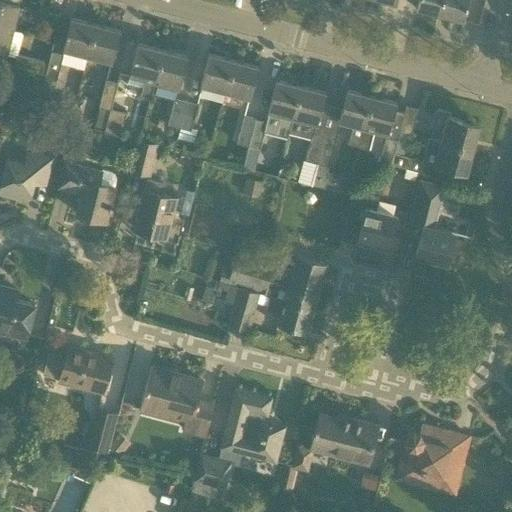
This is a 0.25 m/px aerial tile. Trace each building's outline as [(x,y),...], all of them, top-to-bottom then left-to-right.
[(0,0),(0,25),(12,29),(19,4),(0,0)] [(416,0),(415,8),(439,14),(442,0),(416,0)] [(442,0),(439,14),(463,20),(467,0),(442,0)] [(53,42),(60,15),(48,12),(41,39),(53,42)] [(95,24),(70,18),(62,50),(86,56),(95,24)] [(86,56),(111,63),(120,31),(95,24),(86,56)] [(0,25),(0,52),(6,54),(12,29),(0,25)] [(162,50),(137,43),(129,75),(127,83),(142,87),(140,94),(150,97),(154,81),(162,50)] [(154,81),(179,88),(187,56),(162,50),(154,81)] [(51,51),(48,62),(44,74),(43,77),(55,81),(63,54),(51,51)] [(225,91),(233,60),(208,54),(200,85),(225,91)] [(48,62),(15,55),(12,67),(44,74),(48,62)] [(225,91),(250,98),(258,67),(233,60),(225,91)] [(97,119),(106,121),(110,108),(117,82),(105,79),(98,106),(100,106),(97,119)] [(288,132),(300,86),(275,79),(270,99),(267,110),(269,110),(266,121),(255,118),(248,145),(249,145),(244,167),(250,169),(254,170),(259,148),(263,131),(287,137),(288,132)] [(312,133),(314,122),(317,123),(325,92),(300,86),(288,132),(311,138),(312,133)] [(358,145),(371,96),(346,89),(338,121),(353,124),(348,142),(358,145)] [(371,96),(358,145),(369,148),(374,130),(386,133),(385,137),(397,140),(399,132),(403,114),(394,111),(396,102),(371,96)] [(178,127),(185,100),(174,97),(167,124),(178,127)] [(178,127),(180,127),(177,138),(193,143),(197,129),(191,127),(197,103),(185,100),(178,127)] [(403,114),(399,132),(411,135),(418,108),(406,105),(403,114)] [(106,121),(104,128),(105,128),(104,131),(120,135),(126,112),(110,108),(106,121)] [(248,145),(255,118),(244,115),(236,142),(248,145)] [(441,141),(472,149),(479,124),(447,116),(441,141)] [(409,142),(411,135),(399,132),(397,140),(391,164),(423,173),(425,163),(426,161),(421,159),(403,154),(406,142),(409,142)] [(317,163),(324,137),(312,133),(311,138),(305,160),(317,163)] [(166,137),(164,146),(173,148),(175,139),(166,137)] [(317,163),(313,178),(325,181),(328,166),(335,140),(324,137),(317,163)] [(390,168),(391,164),(397,140),(385,137),(378,164),(390,168)] [(472,149),(441,141),(427,137),(421,159),(426,161),(425,163),(466,174),(472,149)] [(149,173),(155,145),(138,141),(131,168),(149,173)] [(45,184),(52,157),(27,150),(23,162),(7,158),(0,182),(0,192),(21,198),(22,194),(30,196),(34,181),(45,184)] [(105,220),(110,201),(114,186),(116,179),(116,176),(115,173),(111,170),(102,168),(101,170),(65,160),(58,186),(81,192),(76,213),(105,220)] [(165,236),(165,235),(177,238),(185,211),(172,208),(175,197),(159,193),(162,182),(147,178),(134,228),(165,236)] [(349,178),(345,194),(351,195),(357,190),(360,187),(362,181),(349,178)] [(432,227),(436,211),(442,183),(420,178),(414,206),(407,231),(420,234),(415,254),(446,262),(453,233),(432,227)] [(350,201),(345,220),(361,224),(357,239),(386,247),(390,229),(394,213),(375,209),(378,196),(357,190),(351,195),(350,201)] [(218,281),(284,300),(313,308),(326,263),(296,254),(288,285),(268,280),(271,269),(257,265),(264,240),(242,234),(235,258),(225,255),(218,281)] [(150,283),(182,282),(181,268),(150,269),(150,283)] [(284,300),(218,281),(215,280),(213,287),(205,285),(202,295),(212,299),(214,293),(220,294),(222,289),(227,291),(224,300),(235,303),(228,325),(247,331),(256,302),(266,305),(265,309),(280,313),(277,325),(306,333),(313,308),(284,300)] [(0,332),(25,339),(29,322),(34,303),(14,298),(17,289),(0,284),(0,332)] [(49,348),(43,371),(60,376),(59,381),(76,386),(76,385),(102,392),(106,375),(111,356),(69,345),(66,353),(49,348)] [(205,434),(212,404),(197,400),(202,380),(150,366),(139,408),(185,421),(183,428),(205,434)] [(191,491),(203,494),(220,498),(223,487),(225,487),(230,464),(239,467),(243,452),(275,460),(284,426),(265,421),(271,397),(236,388),(218,458),(201,454),(199,463),(197,462),(195,473),(191,491)] [(106,449),(115,414),(96,409),(87,444),(106,449)] [(367,461),(376,425),(352,418),(351,422),(319,414),(311,447),(367,461)] [(454,492),(469,435),(421,423),(419,432),(413,431),(407,434),(396,477),(454,492)] [(72,473),(90,481),(98,461),(80,453),(72,473)]
